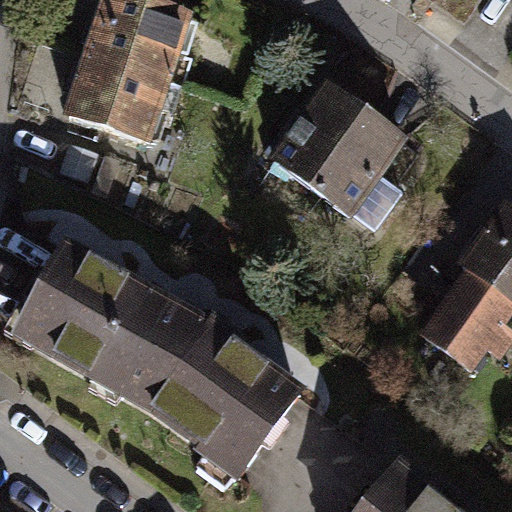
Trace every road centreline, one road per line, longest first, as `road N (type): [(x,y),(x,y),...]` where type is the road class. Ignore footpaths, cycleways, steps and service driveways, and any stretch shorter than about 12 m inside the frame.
road 1 (residential): [(511,141),(353,32),(290,0)]
road 2 (residential): [(103,511),(0,431)]
